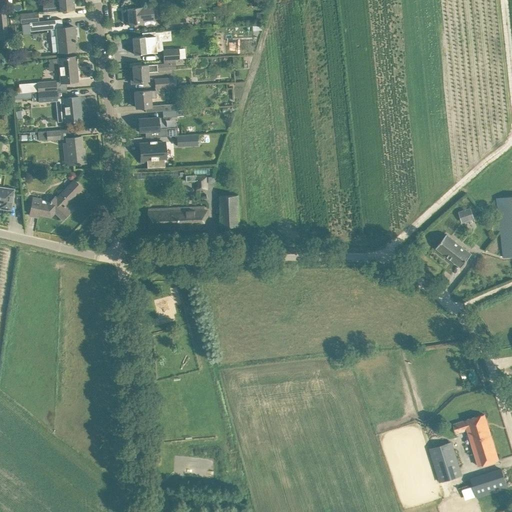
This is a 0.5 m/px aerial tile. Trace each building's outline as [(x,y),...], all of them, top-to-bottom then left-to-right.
[(56,0),(57,2),(43,4),(43,12),(74,9),(72,0),(56,0)] [(150,6),(141,7),(141,6),(127,8),(129,24),(143,23),(143,20),(154,19),(152,6),(150,6)] [(10,18),(10,24),(21,23),(21,24),(29,23),(37,22),(37,21),(36,13),(20,15),(20,17),(10,18)] [(186,26),(185,16),(164,18),(165,27),(186,26)] [(51,29),(50,29),(62,27),(61,19),(37,21),(37,22),(29,23),(30,31),(51,29)] [(50,30),(52,53),(75,50),(74,41),(75,41),(75,40),(73,40),(73,35),(75,35),(74,26),(62,27),(50,29),(51,29),(51,30),(50,30)] [(131,45),(131,52),(133,52),(134,54),(146,53),(145,42),(153,41),(152,35),(144,36),(132,37),(133,45),(131,45)] [(162,49),(163,60),(175,59),(179,59),(185,58),(185,55),(179,55),(179,47),(162,49)] [(49,59),(49,64),(48,64),(49,71),(56,70),(56,69),(60,68),(61,82),(77,80),(75,56),(68,57),(66,57),(49,59)] [(163,70),(162,64),(147,65),(147,64),(133,65),(133,72),(130,72),(131,83),(139,83),(139,81),(148,80),(147,72),(158,71),(163,70)] [(154,79),(155,88),(159,87),(176,86),(175,78),(154,79)] [(20,93),(37,91),(56,90),(55,80),(37,82),(37,83),(20,84),(21,88),(20,88),(20,93)] [(57,99),(57,98),(56,90),(37,91),(38,101),(57,99)] [(156,93),(155,90),(134,91),(135,107),(145,107),(145,112),(152,112),(151,98),(156,98),(156,94),(156,93)] [(67,98),(61,98),(63,121),(81,119),(81,118),(82,117),(82,112),(80,111),(79,97),(67,98)] [(139,132),(145,131),(145,137),(177,135),(177,127),(159,128),(158,117),(138,118),(139,132)] [(83,154),(81,136),(70,137),(70,129),(38,131),(38,140),(65,139),(65,143),(68,164),(77,163),(78,164),(80,164),(80,163),(85,162),(84,153),(83,154)] [(165,158),(164,142),(140,144),(141,162),(147,162),(147,168),(164,166),(164,158),(165,158)] [(197,181),(197,189),(207,188),(206,176),(196,176),(196,175),(186,175),(186,181),(197,181)] [(29,215),(38,217),(39,214),(50,216),(54,212),(63,219),(70,212),(65,206),(64,205),(76,192),(77,193),(82,188),(74,180),(57,198),(55,196),(46,206),(40,205),(41,199),(32,198),(29,215)] [(0,207),(10,209),(13,188),(0,186),(0,207)] [(220,195),(221,227),(239,226),(238,195),(220,195)] [(511,195),(496,197),(502,257),(511,256),(511,195)] [(179,228),(179,229),(202,228),(202,207),(148,209),(149,229),(179,228)] [(457,211),(461,222),(474,218),(470,207),(457,211)] [(436,248),(461,267),(471,254),(446,234),(436,248)] [(466,431),(477,466),(498,460),(484,414),(453,424),(456,434),(466,431)] [(438,448),(429,451),(439,482),(448,479),(461,475),(451,443),(438,448)] [(470,478),(476,496),(506,486),(501,469),(470,478)]
